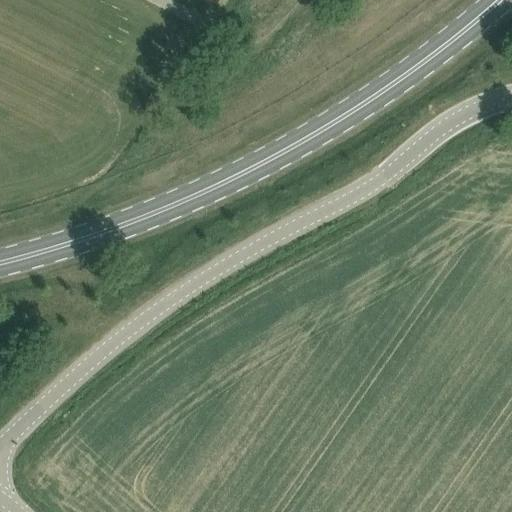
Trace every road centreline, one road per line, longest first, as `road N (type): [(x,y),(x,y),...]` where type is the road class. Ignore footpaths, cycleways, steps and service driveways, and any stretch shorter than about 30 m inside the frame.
road 1 (unclassified): [(0,449),(77,371),(166,305),(359,194),(455,119),(511,97)]
road 2 (primary): [(0,262),(144,216),(309,138),(359,109),(495,0)]
